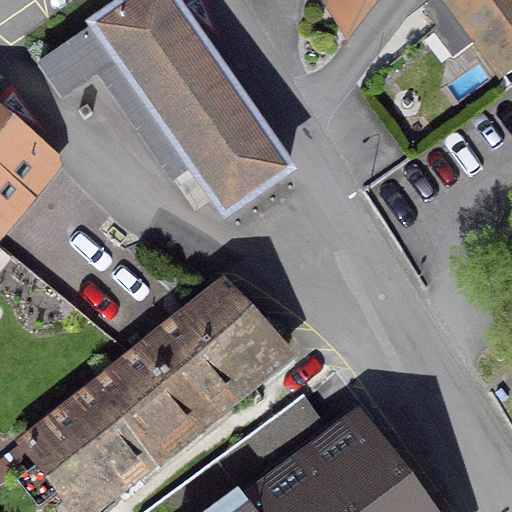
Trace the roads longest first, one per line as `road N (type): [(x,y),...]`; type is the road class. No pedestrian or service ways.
road 1 (residential): [(350,308),(215,259),(115,193),(0,83)]
road 2 (residential): [(350,308),(323,199),(206,0)]
road 3 (residential): [(504,511),(484,473),(350,308)]
